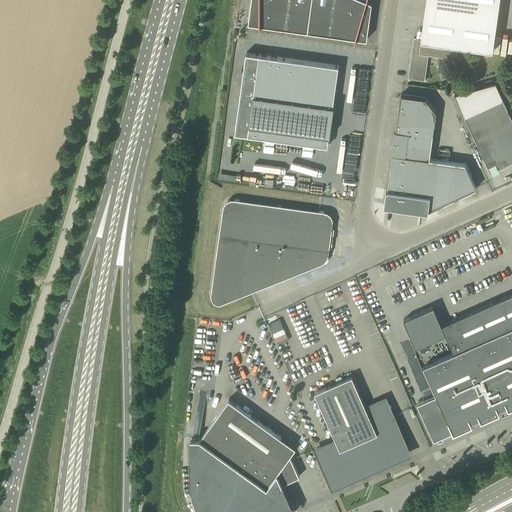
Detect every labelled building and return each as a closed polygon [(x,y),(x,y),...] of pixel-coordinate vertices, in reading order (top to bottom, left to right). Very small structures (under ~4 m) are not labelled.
[(251,0),(249,23),(308,31),(312,0),(251,0)] [(367,39),(369,21),(372,2),(368,0),(367,0),(312,0),(308,31),(367,39)] [(426,0),(421,39),(416,38),(414,38),(408,78),(425,80),(429,53),(456,57),(458,44),(493,49),(499,0),(426,0)] [(333,105),(339,65),(246,52),(242,77),(242,83),(235,133),(328,146),(329,136),(330,136),(334,105),(333,105)] [(450,88),(457,86),(455,78),(447,80),(450,88)] [(511,116),(504,98),(496,82),(455,93),(465,116),(488,166),(496,162),(498,167),(511,160),(511,116)] [(430,159),(430,158),(436,111),(425,96),(399,93),(394,129),(393,129),(390,153),(391,153),(430,159)] [(477,188),(465,163),(430,158),(430,159),(391,153),(387,189),(386,189),(384,205),(428,211),(429,210),(477,188)] [(324,211),(235,199),(231,199),(227,201),(225,203),(223,207),(211,294),(211,298),(213,301),(217,303),(220,304),(322,263),(325,261),(327,258),(328,255),(330,242),(332,242),(333,235),(331,235),(333,222),(333,218),(331,215),(328,213),(324,211)] [(511,404),(511,293),(442,325),(433,304),(403,317),(416,347),(446,334),(454,352),(423,366),(436,394),(424,399),(418,402),(434,439),(511,404)] [(269,323),(276,341),(287,337),(280,319),(269,323)] [(426,344),(418,347),(421,353),(429,350),(426,344)] [(336,440),(318,448),(333,483),(407,451),(391,415),(385,418),(378,401),(366,407),(352,376),(315,392),(336,440)] [(269,454),(281,437),(229,399),(200,438),(190,438),(191,481),(192,489),(194,496),(197,504),(201,511),(202,511),(295,511),(291,503),(282,484),(299,476),(289,453),(272,461),(269,454)]
